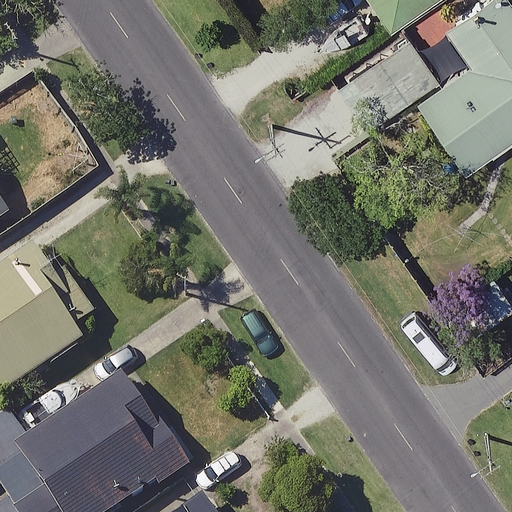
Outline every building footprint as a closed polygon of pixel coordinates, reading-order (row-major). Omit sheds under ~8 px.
[(426,0),(383,0),(397,20),(426,0)] [(511,133),(511,0),(483,0),(449,23),(475,61),(421,97),(466,164),(511,133)] [(91,319),(44,248),(0,276),(0,401),(84,346),(74,330),(91,319)] [(511,311),(511,301),(498,275),(472,289),(490,323),(511,311)] [(116,511),(185,468),(128,381),(33,442),(19,421),(0,433),(0,482),(1,482),(19,511),(116,511)] [(214,511),(208,502),(192,511),(214,511)]
